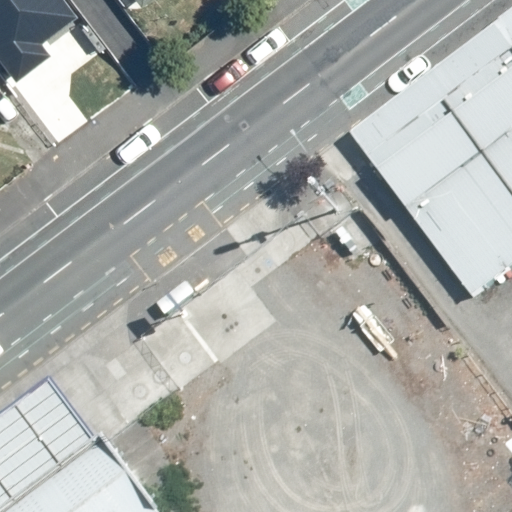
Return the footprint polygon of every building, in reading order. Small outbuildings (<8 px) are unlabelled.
[(86,8),(79,0),(0,0),(0,21),(25,55),(86,8)] [(511,33),(501,42),(511,57),(511,33)] [(511,57),(501,42),(430,94),(511,205),(511,57)] [(511,270),(511,205),(430,94),(355,149),(468,303),(511,270)] [(0,425),(0,511),(8,511),(79,461),(34,400),(0,425)] [(79,461),(8,511),(128,511),(87,455),(79,461)]
